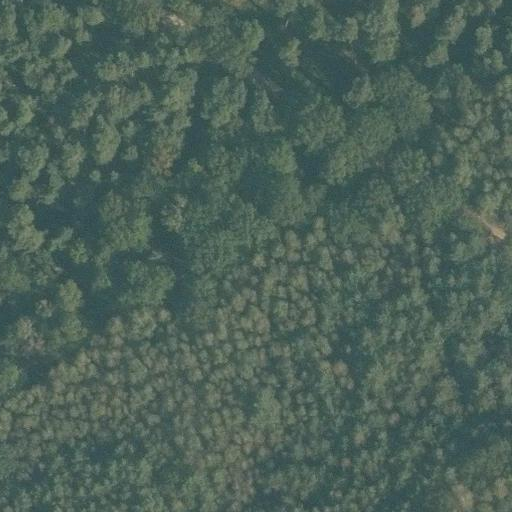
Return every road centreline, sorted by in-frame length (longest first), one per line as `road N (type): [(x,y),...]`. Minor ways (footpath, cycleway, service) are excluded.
road 1 (track): [(387,162),(0,395)]
road 2 (track): [(387,162),(132,0)]
road 3 (track): [(511,244),(387,162)]
road 4 (track): [(511,87),(387,162)]
